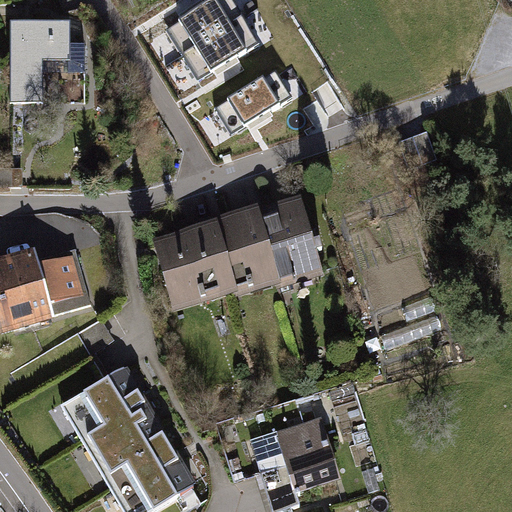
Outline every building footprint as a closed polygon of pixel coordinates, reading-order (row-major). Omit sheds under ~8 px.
[(260,45),(233,0),(222,0),(169,32),(199,82),(260,45)] [(70,24),(8,26),(10,102),(41,101),(41,62),(70,61),(70,24)] [(292,99),(275,74),(214,113),(231,138),(292,99)] [(322,284),(299,205),(259,216),(280,288),(282,296),(322,284)] [(238,300),(280,288),(259,216),(257,210),(215,222),(217,228),(238,300)] [(228,303),(238,300),(217,228),(150,247),(171,319),(228,303)] [(32,258),(0,267),(0,342),(52,327),(59,325),(100,313),(82,253),(35,267),(32,258)] [(87,331),(97,352),(117,343),(107,322),(87,331)] [(122,366),(58,404),(122,511),(145,511),(193,484),(122,366)] [(320,418),(274,432),(294,498),(340,484),(320,418)]
